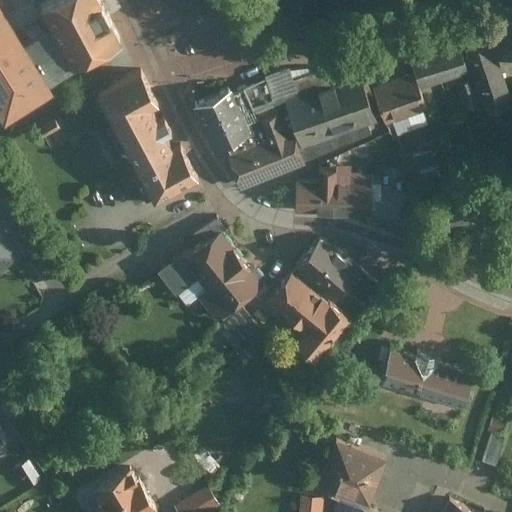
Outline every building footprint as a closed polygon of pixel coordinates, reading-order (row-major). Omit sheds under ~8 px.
[(51,62),(74,48),(125,23),(111,0),(48,0),(54,10),(27,26),(8,0),(0,0),(0,96),(7,107),(58,76),(51,62)] [(507,101),(485,33),(408,56),(413,72),(418,88),(470,72),(482,109),(507,101)] [(298,95),(288,67),(265,76),(241,87),(250,108),(280,101),(298,95)] [(142,70),(100,90),(156,197),(201,176),(183,143),(177,146),(152,105),(159,101),(142,70)] [(418,88),(413,72),(372,85),(384,123),(425,110),(418,88)] [(297,151),(373,126),(356,75),(298,95),(280,101),(282,108),(297,151)] [(249,126),(229,84),(194,101),(214,143),(249,126)] [(236,180),(300,158),(297,151),(282,108),(261,115),(268,136),(226,151),(236,180)] [(368,216),(370,183),(336,181),(336,167),(315,165),(315,179),(296,178),(294,212),(368,216)] [(497,182),(438,179),(436,224),(478,227),(476,264),(492,265),(495,227),(497,182)] [(262,280),(221,222),(185,247),(210,282),(197,291),(213,314),(262,280)] [(0,270),(22,257),(2,226),(0,226),(0,270)] [(330,303),(361,267),(323,234),(292,271),(330,303)] [(311,353),(344,316),(330,303),(292,271),(269,296),(303,326),(293,338),(311,353)] [(487,315),(479,338),(500,346),(508,322),(487,315)] [(461,404),(473,367),(392,341),(380,378),(461,404)] [(483,456),(498,462),(508,434),(492,429),(483,456)] [(367,498),(382,455),(336,439),(320,482),(367,498)] [(153,511),(131,465),(99,480),(113,511),(153,511)] [(382,511),(341,495),(333,511),(382,511)] [(318,511),(318,498),(297,497),(296,511),(318,511)] [(468,511),(447,502),(442,511),(468,511)]
